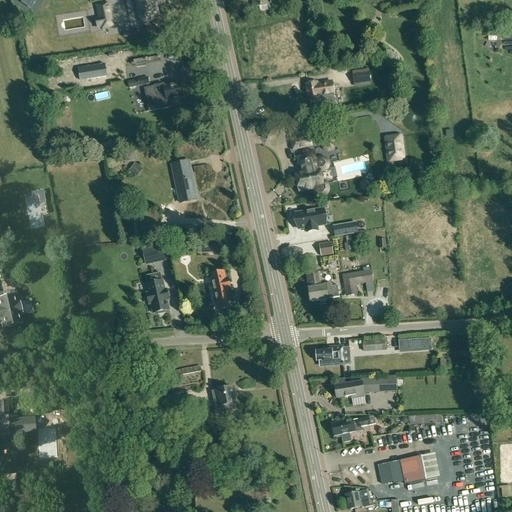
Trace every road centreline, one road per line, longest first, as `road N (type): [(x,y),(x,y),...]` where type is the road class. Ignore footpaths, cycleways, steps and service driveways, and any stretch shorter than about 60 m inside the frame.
road 1 (secondary): [(284,335),(210,0)]
road 2 (unclassified): [(0,354),(284,335)]
road 3 (unclassified): [(284,335),(511,319)]
road 4 (secondary): [(322,511),(284,335)]
